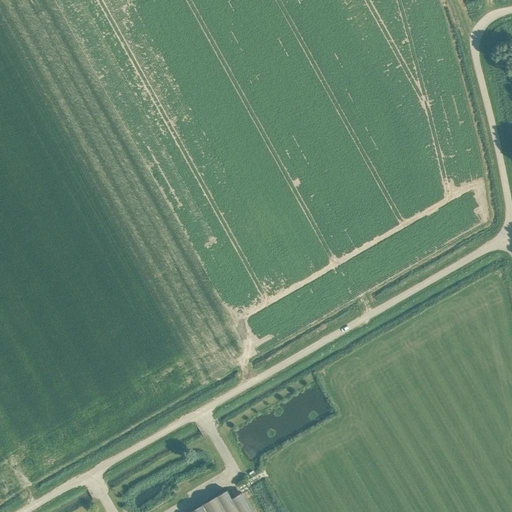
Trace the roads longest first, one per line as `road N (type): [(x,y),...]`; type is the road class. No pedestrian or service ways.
road 1 (unclassified): [(32,511),(511,236)]
road 2 (unclassified): [(511,236),(475,32),(511,10)]
road 3 (unknown): [(176,511),(234,466),(202,414)]
